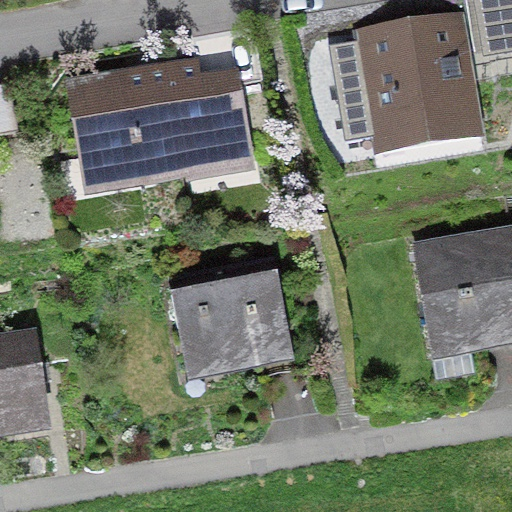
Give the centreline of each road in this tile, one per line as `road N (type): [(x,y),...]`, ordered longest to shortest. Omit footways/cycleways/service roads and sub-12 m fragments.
road 1 (residential): [(511,420),(0,502)]
road 2 (residential): [(216,0),(0,32)]
